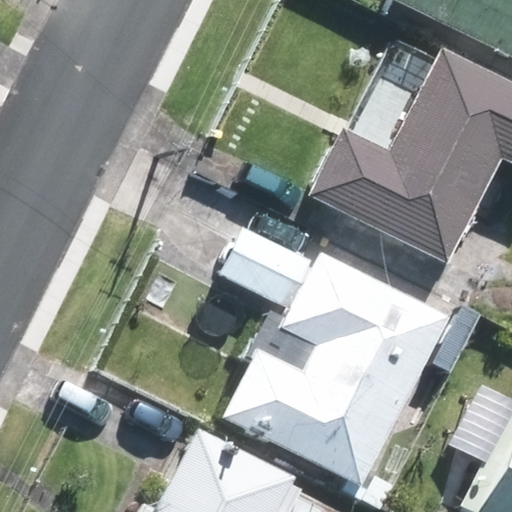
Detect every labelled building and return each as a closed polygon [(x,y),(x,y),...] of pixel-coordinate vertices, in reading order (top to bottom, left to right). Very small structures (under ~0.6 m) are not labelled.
[(511,0),(408,0),(511,51),(511,0)] [(388,156),(342,134),(314,193),(445,255),(496,149),(511,156),(511,93),(436,57),(388,156)] [(293,269),(238,240),(220,274),(275,303),(293,269)] [(427,320),(317,265),(288,322),(319,338),(300,376),(256,354),(226,413),(349,475),(427,320)] [(511,511),(511,405),(462,504),(479,511),(511,511)] [(275,474),(193,433),(153,511),(258,511),(256,511),(275,474)]
